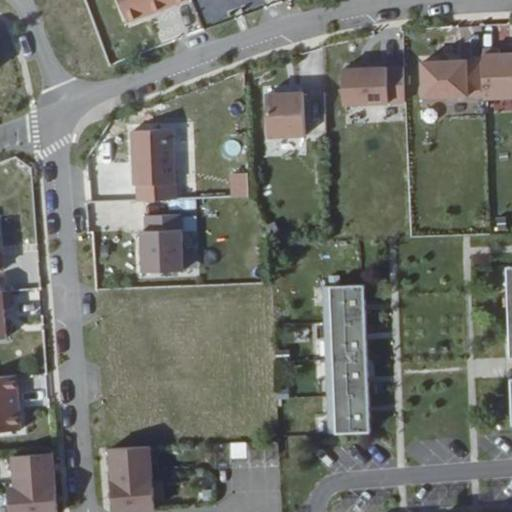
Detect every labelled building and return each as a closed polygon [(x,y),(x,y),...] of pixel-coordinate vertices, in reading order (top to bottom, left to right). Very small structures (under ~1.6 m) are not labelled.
[(208,13),(203,0),(131,0),(144,36),(166,28),(165,24),(171,22),(176,24),(208,13)] [(511,68),(498,68),(499,78),(499,114),(511,113),(511,68)] [(499,114),(499,78),(437,80),(438,115),(499,114)] [(259,105),(259,82),(237,90),(237,106),(259,105)] [(399,85),(354,86),(355,122),(400,121),(399,85)] [(317,109),(280,110),(281,152),(318,151),(317,109)] [(197,139),(157,141),(158,195),(162,195),(163,214),(200,213),(197,139)] [(163,241),(164,271),(204,270),(203,225),(167,226),(167,241),(163,241)] [(13,265),(12,244),(0,244),(0,283),(20,282),(18,265),(13,265)] [(379,287),(345,288),(350,428),(383,427),(379,287)] [(23,319),(22,302),(0,303),(0,350),(18,349),(16,319),(23,319)] [(0,444),(31,442),(27,387),(0,389),(0,444)] [(219,467),(279,464),(277,442),(218,445),(219,467)] [(131,465),(132,511),(172,511),(171,463),(131,465)] [(23,467),(26,498),(65,496),(63,464),(23,467)] [(66,511),(65,496),(26,498),(19,499),(20,511),(66,511)]
